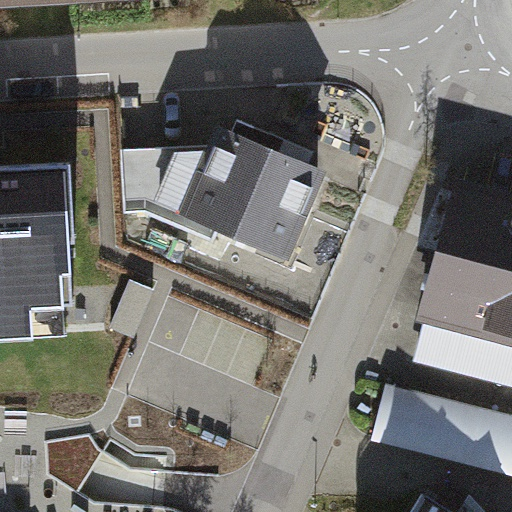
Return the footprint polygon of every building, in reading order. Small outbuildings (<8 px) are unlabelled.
[(285,252),(324,163),(218,117),(201,156),(173,143),(151,194),(285,252)] [(0,320),(72,316),(62,156),(0,160),(0,320)] [(511,185),(458,174),(409,310),(511,335),(511,185)] [(511,406),(389,385),(379,443),(511,466),(511,406)] [(475,511),(424,483),(400,511),(475,511)]
